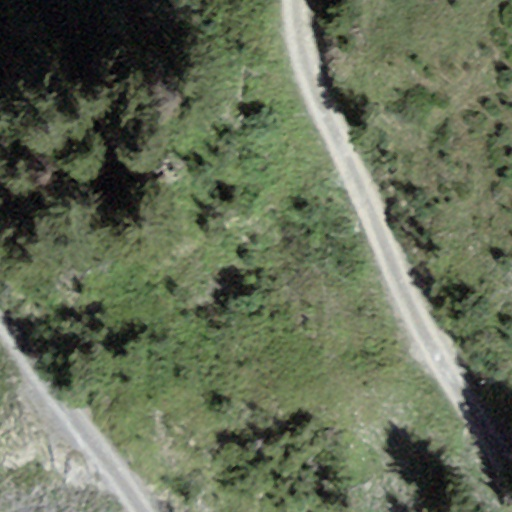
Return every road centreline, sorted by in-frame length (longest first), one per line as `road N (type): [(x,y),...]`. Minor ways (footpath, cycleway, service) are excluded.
road 1 (track): [(345,0),(367,92),(511,430)]
road 2 (track): [(140,511),(0,291)]
